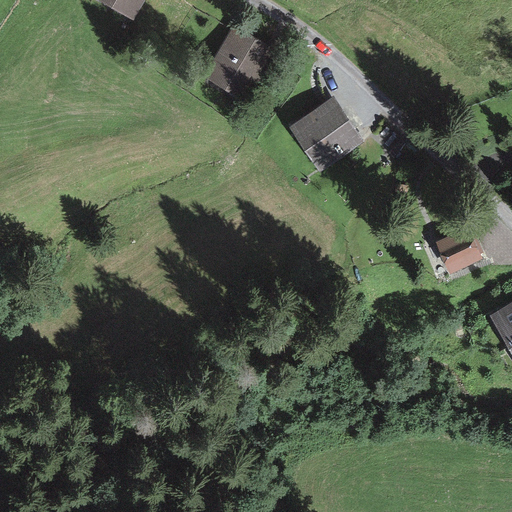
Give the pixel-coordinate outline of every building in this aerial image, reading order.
[(139,0),(107,0),(131,15),(139,0)] [(271,48),(236,27),(208,73),(243,94),(271,48)] [(331,102),(296,124),(321,163),(356,140),(331,102)] [(463,227),(440,239),(456,269),(479,258),(463,227)] [(511,304),(495,314),(511,342),(511,304)]
